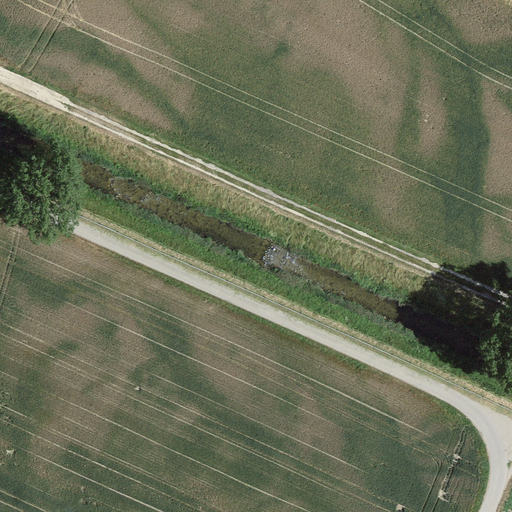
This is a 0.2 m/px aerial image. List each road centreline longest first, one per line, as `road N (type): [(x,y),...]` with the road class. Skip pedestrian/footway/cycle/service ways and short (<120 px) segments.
road 1 (track): [(0,83),(511,311)]
road 2 (track): [(511,412),(118,235),(0,192)]
